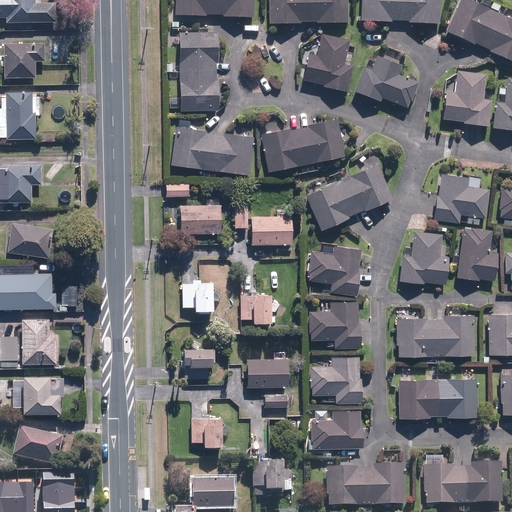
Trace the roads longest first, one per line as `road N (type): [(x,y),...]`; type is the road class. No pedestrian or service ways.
road 1 (tertiary): [(110,0),(119,511)]
road 2 (residential): [(410,147),(386,250),(383,419),(395,436),(511,432)]
road 3 (residential): [(410,147),(320,104),(238,92)]
